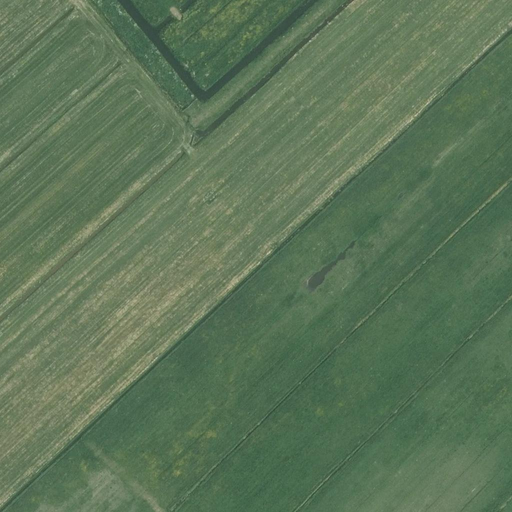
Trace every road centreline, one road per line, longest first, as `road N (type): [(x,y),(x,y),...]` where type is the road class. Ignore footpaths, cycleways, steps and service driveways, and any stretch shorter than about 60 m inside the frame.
road 1 (track): [(100,0),(197,122),(335,0)]
road 2 (track): [(197,122),(0,299)]
